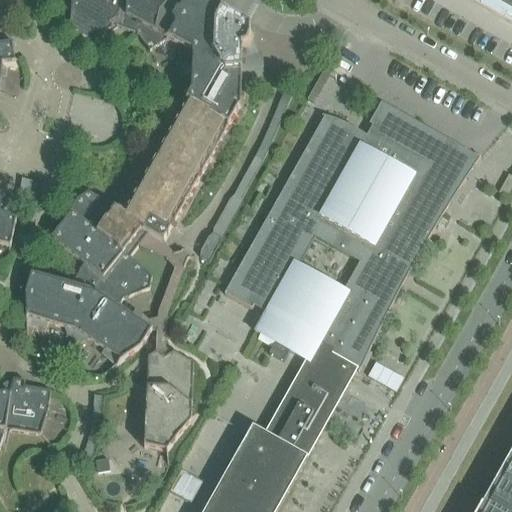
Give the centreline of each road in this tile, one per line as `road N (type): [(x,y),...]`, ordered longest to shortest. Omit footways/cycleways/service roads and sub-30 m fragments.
road 1 (unclassified): [(379,511),(511,278)]
road 2 (unclassified): [(511,104),(330,0)]
